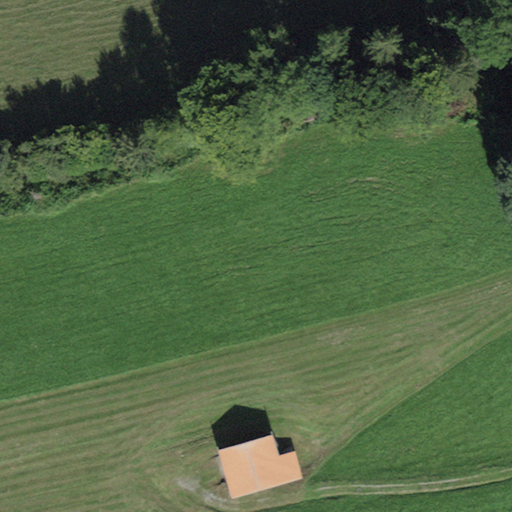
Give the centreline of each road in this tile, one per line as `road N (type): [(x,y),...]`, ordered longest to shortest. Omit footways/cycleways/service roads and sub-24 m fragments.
road 1 (track): [(307,498),(511,476)]
road 2 (track): [(189,493),(229,507),(307,498)]
